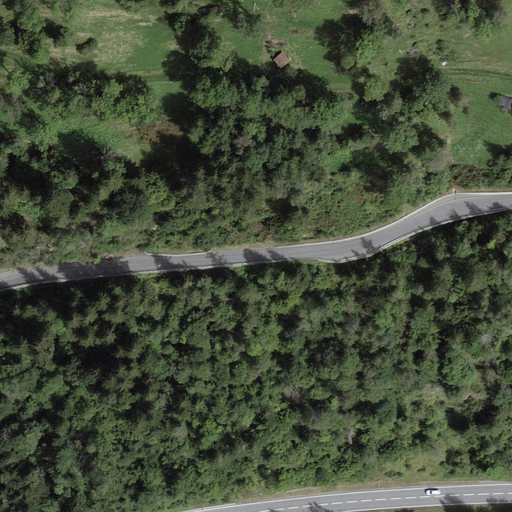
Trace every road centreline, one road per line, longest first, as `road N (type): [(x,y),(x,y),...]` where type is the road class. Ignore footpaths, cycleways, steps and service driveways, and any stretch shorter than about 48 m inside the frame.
road 1 (tertiary): [(0,282),(342,249),(448,211),(511,201)]
road 2 (primary): [(248,511),(511,495)]
road 3 (track): [(323,91),(435,72),(511,77)]
